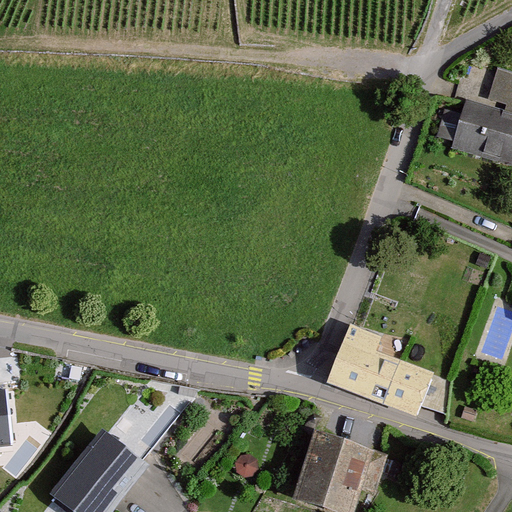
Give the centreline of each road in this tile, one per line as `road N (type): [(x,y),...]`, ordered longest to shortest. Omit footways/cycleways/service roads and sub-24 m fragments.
road 1 (residential): [(306,391),(421,67),(511,19)]
road 2 (residential): [(0,334),(306,391)]
road 3 (residential): [(306,391),(511,452)]
